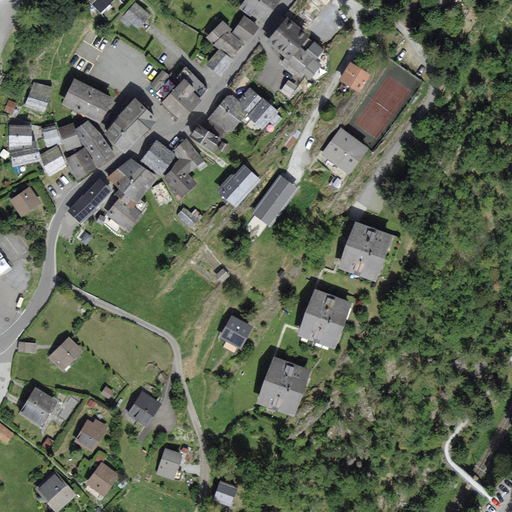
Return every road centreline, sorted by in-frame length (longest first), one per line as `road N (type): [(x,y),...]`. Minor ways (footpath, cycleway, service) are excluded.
road 1 (tertiary): [(286,0),(192,116),(71,197),(56,222),(48,272)]
road 2 (residential): [(198,511),(203,449),(171,339),(48,272)]
road 3 (residential): [(360,203),(429,97),(432,78),(399,23),(349,0)]
